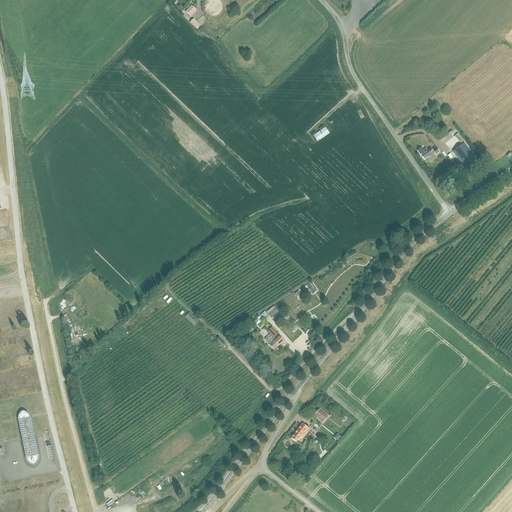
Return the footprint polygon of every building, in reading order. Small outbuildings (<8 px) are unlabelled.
[(191,17),(196,11),(191,7),(186,13),(191,17)] [(197,30),(201,26),(194,20),(191,24),(197,30)] [(318,142),(329,134),(325,128),(314,136),(318,142)] [(458,134),(455,136),(461,143),(464,141),(458,134)] [(464,144),(453,152),(465,168),(477,160),(464,144)] [(421,156),(424,160),(434,153),(436,155),(440,152),(436,148),(433,151),(430,148),(427,151),(426,149),(424,151),(421,148),(418,151),(421,156)] [(274,306),(266,312),(268,314),(271,318),(279,312),(276,308),(274,306)] [(265,320),(270,316),(265,311),(261,315),(265,320)] [(185,317),(194,326),(199,321),(189,312),(185,317)] [(272,328),(268,331),(274,337),(278,334),(272,328)] [(274,338),(268,343),(269,345),(274,350),(278,347),(284,342),(280,337),(276,340),(274,338)] [(222,347),(225,344),(220,339),(217,341),(222,347)] [(320,410),(315,416),(323,423),(328,417),(320,410)] [(26,413),(23,412),(21,414),(19,416),(18,419),(19,421),(19,422),(22,439),(26,459),(27,462),(29,464),(31,465),(34,466),(36,464),(38,462),(39,459),(38,457),(35,438),(34,436),(31,419),(30,416),(28,414),(26,413)] [(296,433),(292,438),(297,443),(301,437),(302,438),(309,429),(302,424),(295,433),(296,433)]
